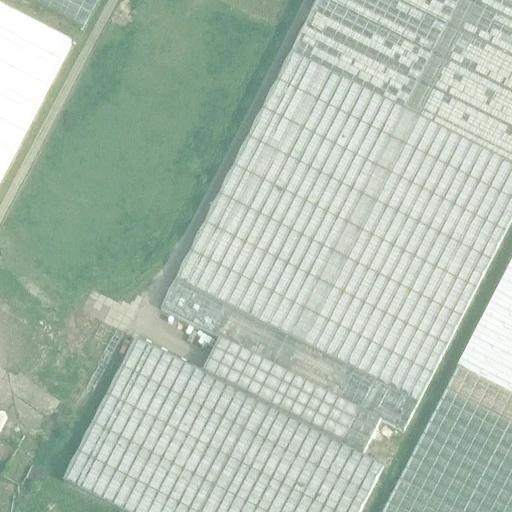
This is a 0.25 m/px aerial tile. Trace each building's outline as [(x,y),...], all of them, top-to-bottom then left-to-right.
[(21,0),(83,32),(99,0),(21,0)] [(160,312),(220,342),(379,424),(403,435),(508,225),(511,218),(511,0),(319,0),(255,127),(160,312)] [(0,183),(70,46),(0,9),(0,183)] [(511,511),(511,260),(430,421),(383,511),(511,511)] [(75,359),(96,324),(0,264),(0,292),(42,318),(36,328),(54,340),(30,379),(78,409),(100,374),(75,359)] [(361,458),(202,376),(136,342),(62,484),(115,511),(360,511),(383,468),(361,458)] [(220,342),(202,376),(361,458),(379,424),(220,342)]
